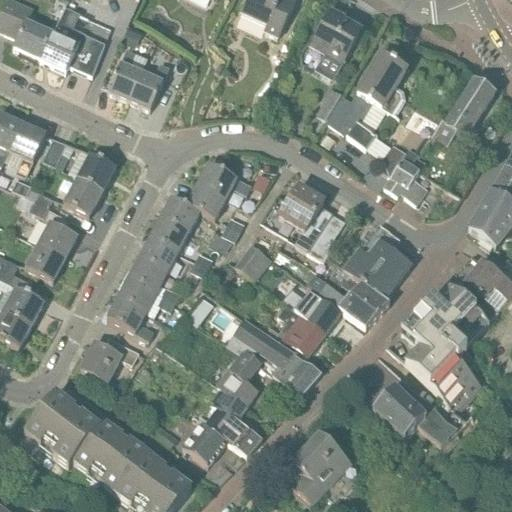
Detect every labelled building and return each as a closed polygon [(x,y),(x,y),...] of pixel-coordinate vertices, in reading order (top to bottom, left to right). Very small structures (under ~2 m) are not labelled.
[(249,0),(243,15),(240,20),(257,28),(265,32),(263,37),(277,44),(294,7),(293,7),(282,1),(282,0),(249,0)] [(32,15),(25,12),(7,3),(0,18),(0,35),(18,44),(13,54),(14,55),(14,54),(39,65),(51,38),(26,27),(32,15)] [(73,33),(79,19),(64,13),(52,39),(51,38),(39,65),(65,77),(64,78),(65,79),(68,71),(91,82),(104,49),(73,34),(73,33)] [(342,69),(362,36),(340,23),(339,25),(333,22),(336,17),(331,14),(310,49),(323,57),(342,69)] [(120,46),(134,52),(141,38),(126,32),(120,46)] [(128,107),(141,77),(128,71),(135,58),(126,54),(106,97),(128,107)] [(381,59),(357,98),(368,105),(371,108),(380,114),(381,113),(386,117),(394,122),(405,105),(403,96),(394,91),(405,73),(381,59)] [(160,69),(159,71),(153,82),(141,77),(128,107),(149,116),(169,73),(160,69)] [(447,149),(455,136),(464,142),(494,98),(474,83),(443,127),(440,126),(431,139),(447,149)] [(332,112),(325,124),(326,125),(325,126),(365,155),(366,155),(375,142),(376,141),(372,138),(359,128),(371,108),(368,105),(357,98),(351,107),(341,101),(341,100),(340,99),(332,112)] [(324,106),(316,119),(325,124),(332,112),(324,106)] [(0,171),(1,172),(8,157),(9,157),(21,129),(0,119),(0,171)] [(25,183),(45,140),(44,139),(44,140),(21,129),(9,157),(22,164),(15,178),(25,183)] [(56,172),(66,149),(53,143),(42,166),(54,172),(56,172)] [(390,182),(401,165),(405,159),(392,149),(376,173),(390,182)] [(405,159),(401,165),(409,171),(417,161),(408,155),(405,159)] [(54,172),(54,173),(61,176),(68,161),(62,159),(56,172),(54,172)] [(76,184),(102,198),(110,183),(108,183),(113,173),(115,174),(115,173),(89,159),(76,184)] [(409,171),(418,177),(425,167),(417,161),(409,171)] [(418,177),(409,171),(401,165),(390,182),(383,192),(396,201),(400,195),(404,197),(403,198),(405,199),(403,201),(415,209),(425,193),(413,185),(418,177)] [(231,193),(245,200),(250,191),(208,169),(197,190),(225,205),(231,193)] [(511,192),(511,177),(505,173),(490,197),(500,204),(509,190),(511,192)] [(258,178),(253,188),(264,194),(269,183),(258,178)] [(25,202),(30,192),(30,191),(17,184),(11,195),(21,199),(25,202)] [(94,212),(102,198),(76,184),(62,210),(88,223),(89,222),(87,221),(92,211),(94,212)] [(214,225),(225,205),(197,190),(186,211),(214,225)] [(511,192),(509,190),(500,204),(511,212),(511,192)] [(306,257),(331,218),(321,212),(323,208),(297,191),(278,221),(301,236),(293,248),(300,253),(306,257)] [(48,214),(53,204),(30,192),(25,202),(48,214)] [(511,212),(500,204),(490,197),(468,235),(489,251),(494,255),(511,232),(511,212)] [(48,214),(25,202),(21,199),(15,209),(49,227),(37,250),(64,264),(76,243),(77,242),(63,235),(69,225),(48,214)] [(214,225),(186,211),(170,202),(159,223),(188,238),(199,218),(214,226),(214,225)] [(326,254),(344,227),(331,218),(306,257),(320,266),(322,267),(329,257),(326,254)] [(230,222),(225,231),(238,238),(243,229),(230,222)] [(177,259),(188,238),(159,223),(148,244),(177,259)] [(344,276),(383,305),(408,272),(390,257),(399,245),(379,230),(344,276)] [(225,231),(220,239),(232,245),(234,246),(238,238),(225,231)] [(167,278),(177,259),(148,244),(138,264),(167,278)] [(53,286),(64,264),(37,250),(24,273),(52,288),(53,287),(53,286)] [(250,252),(235,272),(254,287),(269,266),(250,252)] [(198,258),(194,266),(208,273),(212,265),(198,258)] [(0,272),(13,280),(19,270),(0,260),(0,272)] [(156,299),(167,278),(138,264),(128,284),(156,299)] [(190,274),(204,280),(208,273),(194,266),(190,274)] [(230,279),(236,274),(228,267),(210,285),(217,292),(230,279)] [(481,268),(463,289),(482,305),(483,306),(484,304),(491,295),(506,309),(511,303),(511,294),(500,285),(481,268)] [(389,310),(383,305),(344,276),(337,270),(329,282),(341,291),(342,289),(353,297),(349,301),(364,313),(366,311),(377,322),(389,310)] [(0,272),(0,283),(9,288),(15,291),(19,283),(13,280),(0,272)] [(364,313),(349,301),(346,306),(313,281),(306,290),(365,334),(377,322),(366,311),(364,313)] [(145,319),(156,299),(128,284),(117,304),(145,319)] [(2,315),(31,331),(38,317),(42,308),(43,309),(43,308),(14,292),(2,315)] [(161,301),(162,302),(175,308),(179,300),(165,293),(161,301)] [(290,293),(280,306),(284,310),(293,316),(297,320),(302,323),(324,339),(339,319),(311,300),(307,297),(303,303),(290,293)] [(461,356),(487,329),(449,293),(435,308),(430,304),(410,325),(424,338),(414,349),(418,354),(404,369),(455,417),(481,390),(465,375),(473,367),(461,356)] [(159,312),(170,317),(175,308),(162,302),(158,311),(159,312)] [(139,331),(145,319),(117,304),(106,325),(147,347),(152,338),(139,331)] [(277,320),(286,327),(272,346),(301,366),(305,360),(307,361),(324,339),(302,323),(293,316),(284,310),(277,320)] [(2,315),(0,319),(0,346),(4,348),(5,347),(19,354),(19,353),(18,353),(23,345),(31,331),(2,315)] [(320,380),(301,366),(272,346),(245,326),(234,340),(278,373),(272,381),(298,404),(320,380)] [(131,370),(137,359),(109,343),(108,343),(102,353),(93,349),(80,375),(106,389),(119,364),(131,370)] [(244,388),(259,371),(244,357),(220,385),(224,388),(220,393),(246,412),(257,397),(255,396),(244,388)] [(288,416),(298,404),(272,381),(262,392),(288,416)] [(236,426),(246,412),(220,393),(209,407),(220,415),(236,426)] [(433,416),(425,425),(393,394),(371,416),(402,446),(417,431),(440,454),(456,437),(433,416)] [(68,472),(73,466),(104,426),(103,426),(98,432),(80,418),(78,421),(72,416),(74,413),(55,398),(23,438),(39,451),(45,443),(58,453),(52,460),(68,472)] [(200,419),(195,425),(200,429),(206,434),(225,449),(226,448),(245,462),(246,463),(257,450),(261,445),(236,426),(220,415),(211,427),(200,419)] [(116,500),(146,460),(128,445),(126,448),(120,443),(122,441),(104,426),(73,466),(88,478),(93,471),(106,481),(100,488),(116,500)] [(225,449),(206,434),(199,429),(182,453),(207,472),(225,449)] [(162,432),(153,442),(170,454),(178,444),(162,432)] [(350,470),(350,468),(319,438),(291,468),(303,480),(291,492),(312,511),(321,511),(329,504),(331,506),(358,478),(350,470)] [(176,511),(190,494),(171,479),(169,482),(163,477),(165,474),(146,460),(116,500),(131,511),(137,505),(146,511),(176,511)]
